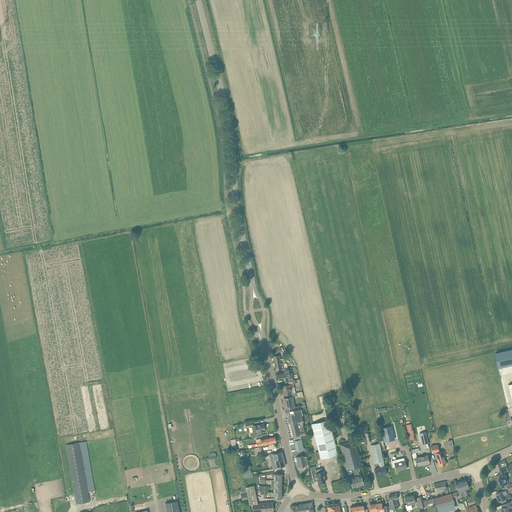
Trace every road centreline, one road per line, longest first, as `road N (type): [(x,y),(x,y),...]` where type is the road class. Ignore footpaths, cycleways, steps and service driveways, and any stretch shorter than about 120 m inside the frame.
road 1 (tertiary): [(252,284),(226,114),(197,0)]
road 2 (secondary): [(297,489),(370,493),(473,467)]
road 3 (tertiary): [(297,489),(261,331)]
